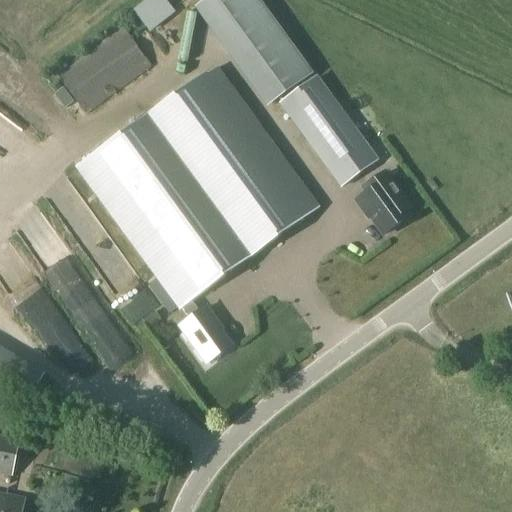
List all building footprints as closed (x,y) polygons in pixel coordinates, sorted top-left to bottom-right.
[(209,0),(194,11),(267,109),(313,75),(257,0),(209,0)] [(136,28),(151,51),(177,33),(162,10),(136,28)] [(85,115),(151,67),(122,27),(56,75),(85,115)] [(320,207),(217,67),(165,105),(144,120),(77,168),(181,309),(191,301),(244,262),(242,259),(265,242),(267,245),(320,207)] [(315,79),(280,104),(330,172),(331,171),(349,158),(361,173),(375,162),(315,79)] [(65,109),(74,103),(63,88),(55,95),(65,109)] [(46,106),(21,118),(39,152),(63,140),(46,106)] [(356,202),(365,215),(367,213),(383,236),(407,218),(404,213),(409,209),(384,174),(363,189),(367,194),(356,202)] [(114,395),(132,386),(72,268),(46,281),(72,335),(82,330),(114,395)] [(199,313),(191,301),(181,309),(189,320),(179,327),(206,364),(231,346),(221,332),(224,330),(221,325),(219,326),(205,308),(199,313)] [(148,331),(163,322),(156,312),(142,321),(148,331)] [(37,349),(54,381),(81,366),(63,335),(37,349)] [(0,387),(27,404),(44,375),(0,348),(0,387)] [(0,475),(12,478),(19,443),(0,438),(0,475)] [(20,511),(23,500),(0,495),(0,511),(20,511)]
